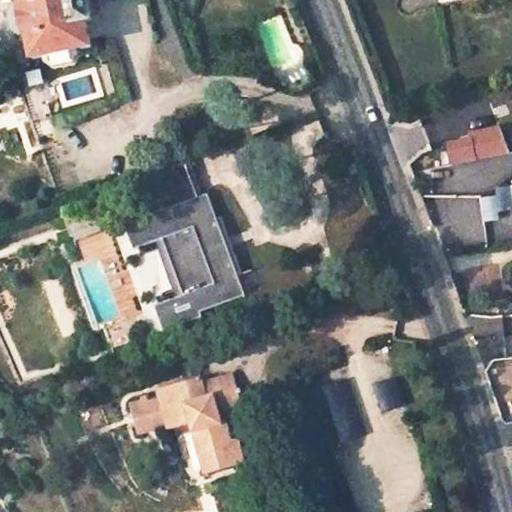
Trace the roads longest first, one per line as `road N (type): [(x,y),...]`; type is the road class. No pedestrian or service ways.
road 1 (secondary): [(321,0),(434,299),(491,511)]
road 2 (unknown): [(417,255),(350,275),(251,237)]
